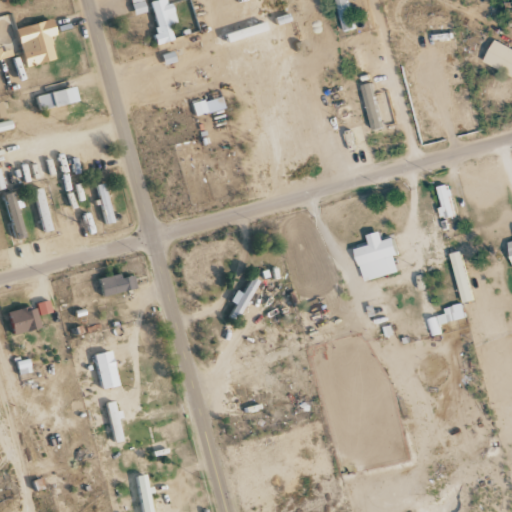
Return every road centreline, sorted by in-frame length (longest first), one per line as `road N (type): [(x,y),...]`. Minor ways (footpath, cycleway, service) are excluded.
road 1 (residential): [(511,137),(0,280)]
road 2 (residential): [(224,511),(86,0)]
